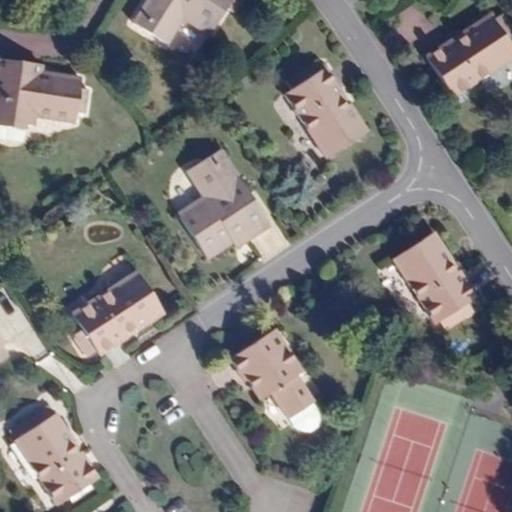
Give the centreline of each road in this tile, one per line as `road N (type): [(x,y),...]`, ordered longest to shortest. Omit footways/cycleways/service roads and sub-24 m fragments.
road 1 (residential): [(451,170),(176,343)]
road 2 (residential): [(176,343),(105,388),(100,437),(149,511)]
road 3 (residential): [(326,0),(451,170)]
road 4 (residential): [(273,511),(279,494),(176,343)]
